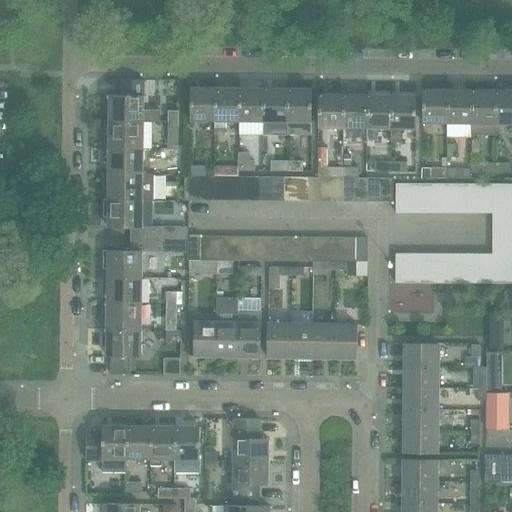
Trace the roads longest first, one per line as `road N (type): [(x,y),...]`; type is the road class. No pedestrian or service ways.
road 1 (residential): [(70,65),(511,69)]
road 2 (residential): [(69,399),(70,65)]
road 3 (residential): [(69,399),(309,401)]
road 4 (residential): [(359,408),(374,383),(380,216)]
